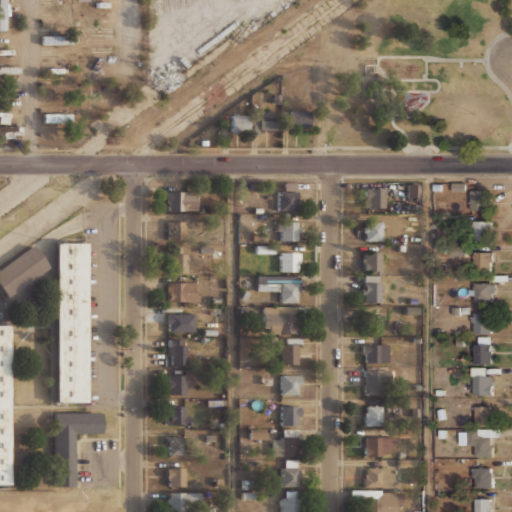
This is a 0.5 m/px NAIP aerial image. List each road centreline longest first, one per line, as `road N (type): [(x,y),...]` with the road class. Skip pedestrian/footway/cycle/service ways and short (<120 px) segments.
road 1 (residential): [(511,164),(0,165)]
road 2 (residential): [(330,164),(330,511)]
road 3 (residential): [(134,165),(134,511)]
road 4 (residential): [(134,165),(136,0)]
